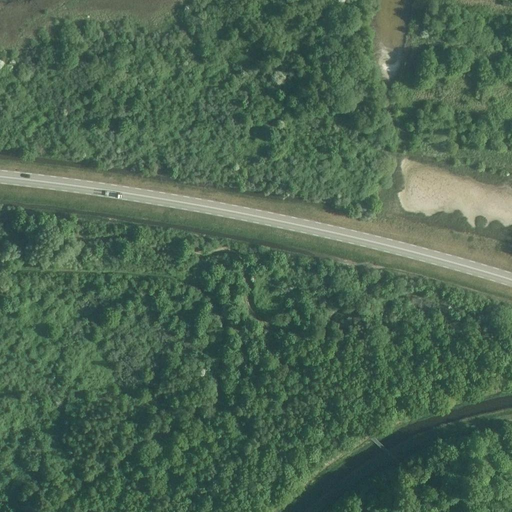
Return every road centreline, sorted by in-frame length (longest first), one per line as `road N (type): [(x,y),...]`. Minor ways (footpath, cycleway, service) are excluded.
road 1 (primary): [(511,280),(217,205),(0,174)]
road 2 (track): [(320,511),(392,457),(511,421)]
